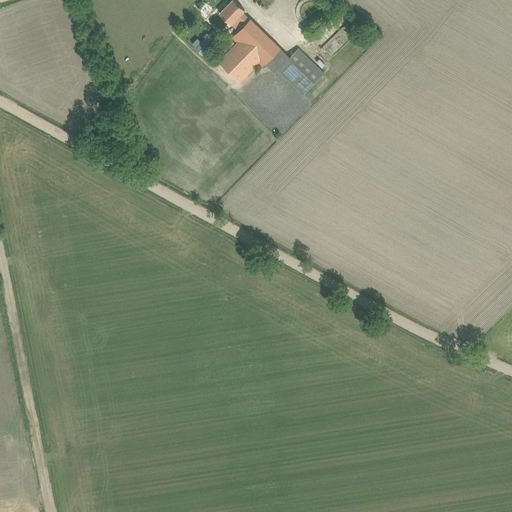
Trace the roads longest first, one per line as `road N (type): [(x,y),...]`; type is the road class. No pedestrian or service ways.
road 1 (track): [(0,102),(441,341),(511,371)]
road 2 (track): [(0,248),(53,511)]
